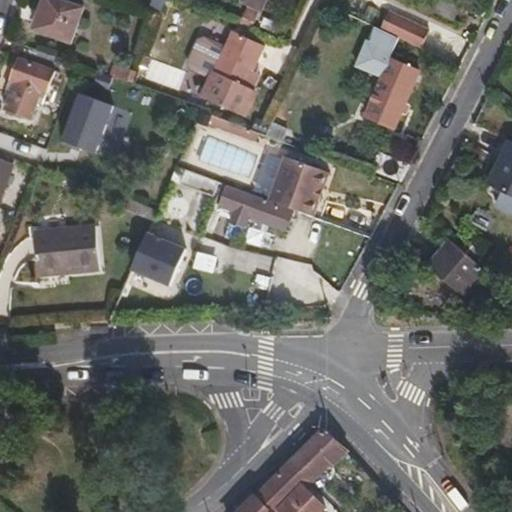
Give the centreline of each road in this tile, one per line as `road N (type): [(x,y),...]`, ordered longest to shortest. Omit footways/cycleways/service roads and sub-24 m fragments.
road 1 (residential): [(348,350),(511,0)]
road 2 (secondary): [(292,349),(170,342),(0,362)]
road 3 (secondary): [(0,372),(193,371)]
road 4 (secondary): [(319,401),(434,511)]
road 5 (tertiary): [(348,350),(479,346)]
road 6 (residential): [(401,432),(423,374),(479,346)]
